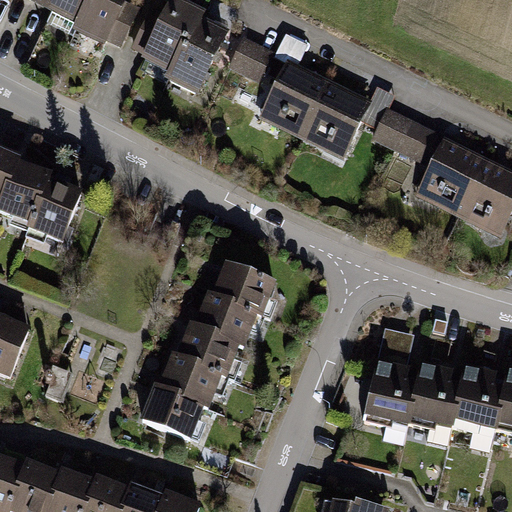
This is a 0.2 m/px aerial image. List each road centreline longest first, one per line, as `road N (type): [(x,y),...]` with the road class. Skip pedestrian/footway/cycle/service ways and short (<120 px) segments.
road 1 (residential): [(0,90),(357,267)]
road 2 (residential): [(263,511),(357,267)]
road 3 (residential): [(357,267),(511,319)]
